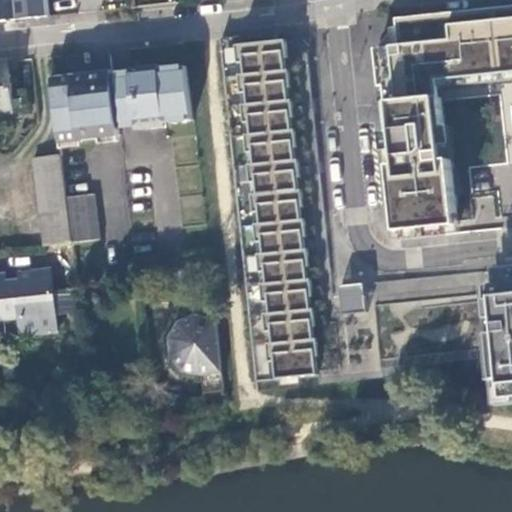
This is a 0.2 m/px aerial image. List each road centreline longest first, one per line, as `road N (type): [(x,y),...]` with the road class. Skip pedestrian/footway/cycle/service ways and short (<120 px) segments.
road 1 (residential): [(511,248),(394,258),(363,243),(335,7)]
road 2 (residential): [(0,50),(335,7)]
